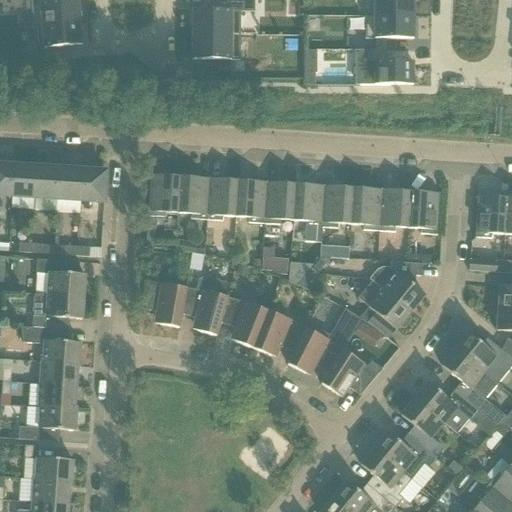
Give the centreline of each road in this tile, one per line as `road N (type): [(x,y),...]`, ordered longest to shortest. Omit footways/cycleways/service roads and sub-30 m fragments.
road 1 (residential): [(457,153),(127,133)]
road 2 (residential): [(338,442),(437,310),(448,279),(457,153)]
road 3 (residential): [(338,442),(242,386),(176,364),(116,356)]
road 4 (residential): [(116,356),(127,133)]
road 5 (residential): [(509,0),(502,76),(438,76),(441,0)]
road 6 (residential): [(102,511),(116,356)]
road 7 (residential): [(166,0),(166,39),(117,43),(101,43),(98,0)]
road 8 (residential): [(127,133),(0,127)]
